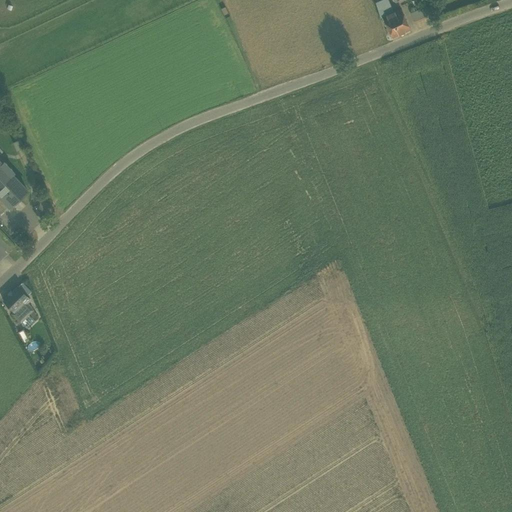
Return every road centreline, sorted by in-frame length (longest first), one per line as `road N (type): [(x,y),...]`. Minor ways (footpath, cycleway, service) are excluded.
road 1 (residential): [(511,2),(186,124),(108,174),(0,284)]
road 2 (track): [(369,55),(418,162),(503,396)]
